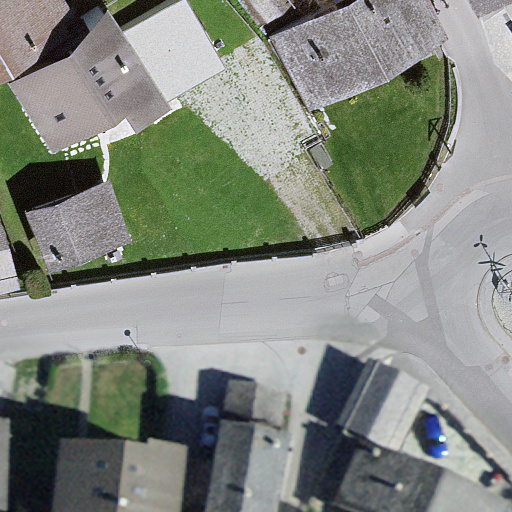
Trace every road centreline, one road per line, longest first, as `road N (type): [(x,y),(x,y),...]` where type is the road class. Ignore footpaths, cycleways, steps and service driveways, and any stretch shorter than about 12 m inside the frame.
road 1 (tertiary): [(424,306),(213,297),(0,326)]
road 2 (residential): [(287,511),(324,364),(424,306)]
road 3 (tertiary): [(511,421),(424,306)]
road 4 (tertiary): [(424,306),(459,241),(511,223)]
